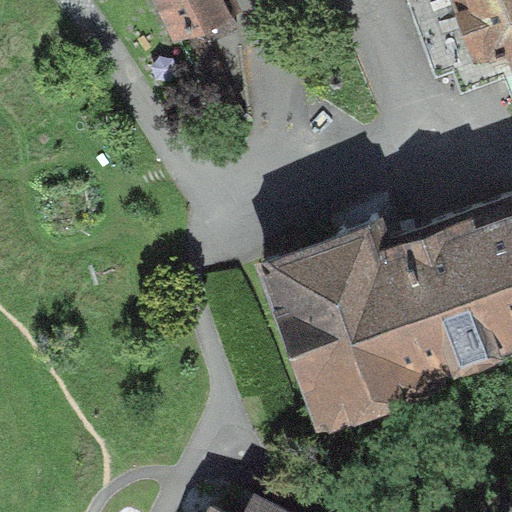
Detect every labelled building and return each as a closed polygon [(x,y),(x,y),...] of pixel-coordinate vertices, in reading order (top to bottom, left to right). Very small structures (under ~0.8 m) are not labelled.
[(133,0),(161,59),(244,21),(234,0),(133,0)] [(511,0),(409,0),(452,108),(511,84),(511,0)] [(166,57),(206,141),(255,120),(248,48),(236,25),(166,57)] [(267,258),(327,415),(439,372),(435,363),(495,340),(499,351),(510,356),(511,355),(511,194),(389,241),(379,215),(267,258)] [(237,511),(220,503),(215,511),(237,511)]
